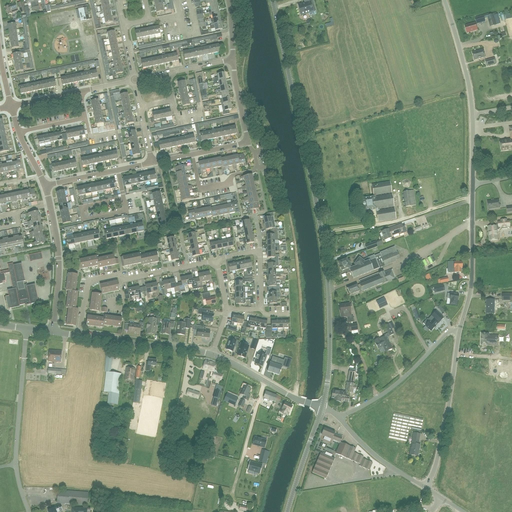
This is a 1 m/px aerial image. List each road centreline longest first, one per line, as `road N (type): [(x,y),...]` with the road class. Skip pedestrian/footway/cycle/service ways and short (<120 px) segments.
road 1 (tertiary): [(322,407),(325,270),(272,0)]
road 2 (unclassified): [(472,185),(469,90),(443,0)]
road 3 (residential): [(79,335),(88,281),(215,259)]
road 4 (unclassified): [(425,488),(459,328)]
road 5 (track): [(320,233),(472,197)]
road 6 (unclassified): [(339,417),(389,389),(459,328)]
road 7 (residential): [(52,331),(58,268),(45,185)]
road 8 (unclassified): [(459,328),(471,277),(472,185)]
road 9 (unclassified): [(15,463),(26,328)]
road 10 (tertiary): [(212,352),(79,335)]
road 11 (residential): [(247,143),(254,169),(199,189),(192,154)]
